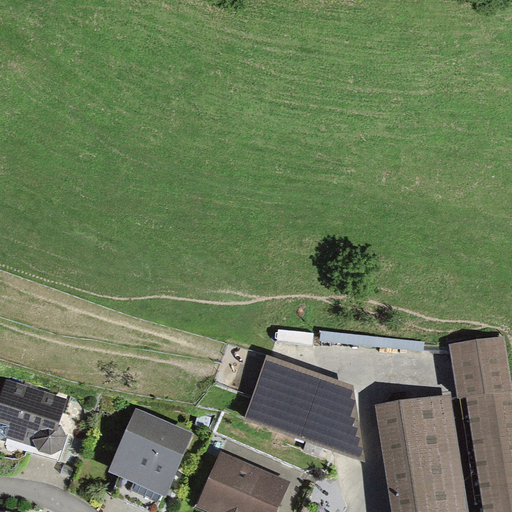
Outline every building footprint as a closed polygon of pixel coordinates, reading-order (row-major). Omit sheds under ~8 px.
[(485,511),(511,511),(511,373),(507,337),(451,346),(459,399),(469,398),(485,511)] [(269,354),(244,420),(365,461),(353,385),(269,354)] [(35,447),(39,451),(52,454),(62,447),(67,435),(62,425),(58,423),(67,400),(7,378),(0,397),(0,440),(7,437),(35,447)] [(466,511),(448,396),(379,407),(395,511),(466,511)] [(122,476),(113,495),(151,511),(152,511),(161,494),(164,495),(191,434),(137,410),(110,471),(122,476)] [(276,511),(290,482),(223,451),(197,507),(208,511),(276,511)]
